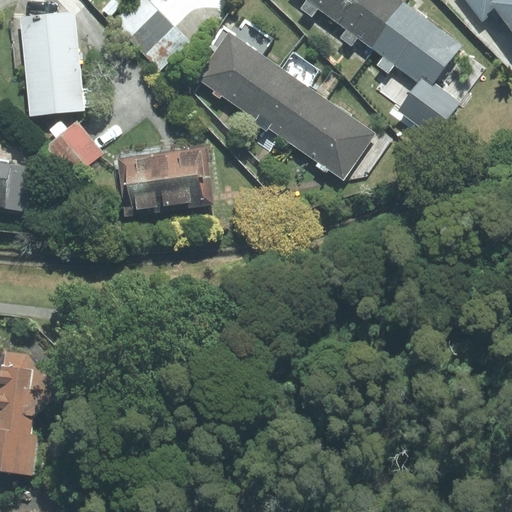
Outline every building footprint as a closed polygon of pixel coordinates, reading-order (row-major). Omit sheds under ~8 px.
[(189,43),(147,0),(134,0),(112,22),(160,71),(189,43)] [(318,8),(332,18),(345,0),(306,0),(300,8),(311,17),(318,8)] [(358,37),(375,50),(408,6),(400,0),(345,0),(332,18),(347,29),(340,38),(351,46),(358,37)] [(511,0),(467,0),(484,21),(497,11),(511,29),(511,0)] [(397,110),(434,137),(485,69),(459,50),(462,45),(408,6),(375,50),(384,56),(378,64),(389,72),(376,90),(400,107),(397,110)] [(74,13),(20,18),(30,116),(84,111),(74,13)] [(223,25),(208,46),(215,51),(197,78),(214,90),(212,94),(220,99),(222,96),(247,113),(279,67),(262,55),(273,39),(245,20),(235,34),(223,25)] [(295,146),(327,100),(308,88),(321,69),(294,51),(281,69),(279,67),(247,113),(256,119),(254,123),(266,131),(268,128),(295,146)] [(379,128),(375,133),(327,100),(295,146),(319,162),(316,166),(326,173),(328,169),(344,180),(368,176),(394,138),(379,128)] [(77,121),(47,147),(74,178),(104,153),(77,121)] [(207,148),(118,159),(125,215),(213,205),(207,148)] [(10,160),(0,158),(0,206),(23,210),(30,166),(9,163),(10,160)] [(3,351),(0,373),(0,469),(31,473),(36,436),(30,435),(33,416),(62,387),(28,354),(3,351)]
